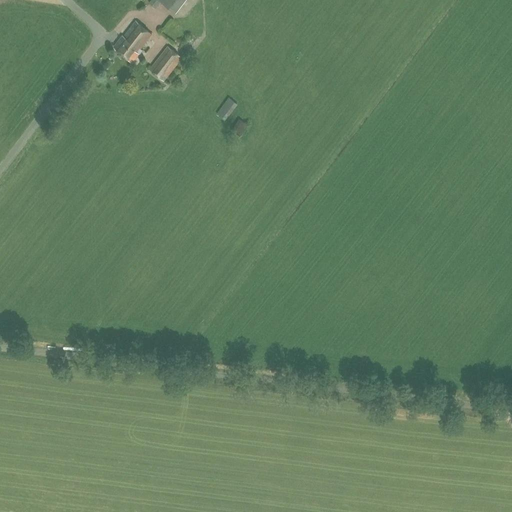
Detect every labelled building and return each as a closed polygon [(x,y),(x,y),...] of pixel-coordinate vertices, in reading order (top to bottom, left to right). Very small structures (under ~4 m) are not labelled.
[(165,4),(176,13),(186,0),(151,0),(149,2),(156,7),(161,0),(165,4)] [(113,46),(133,62),(142,50),(140,48),(152,34),(136,21),(124,36),(123,35),(113,46)] [(149,69),(164,81),(182,57),(168,46),(149,69)] [(197,62),(192,67),(199,74),(204,69),(197,62)] [(217,113),(226,120),(238,104),(229,96),(217,113)] [(231,130),(241,136),(248,124),(239,118),(231,130)]
